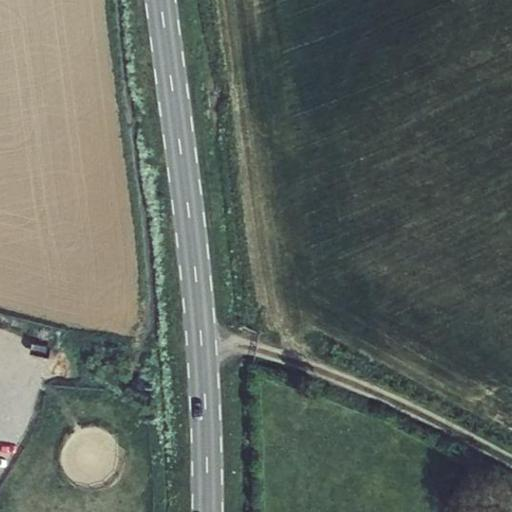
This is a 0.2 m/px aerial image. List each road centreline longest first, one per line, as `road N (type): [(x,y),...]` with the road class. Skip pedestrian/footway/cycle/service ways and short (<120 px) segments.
road 1 (tertiary): [(161,0),(195,272),(207,511)]
road 2 (track): [(200,341),(317,369),(511,463)]
